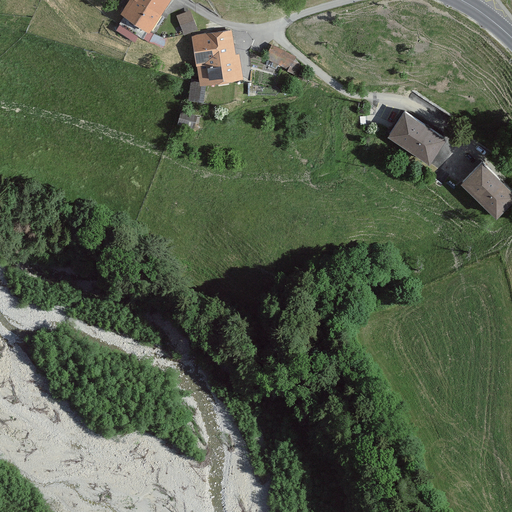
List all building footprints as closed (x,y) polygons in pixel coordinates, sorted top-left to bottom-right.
[(173,6),(166,0),(127,0),(118,10),(145,35),(173,6)] [(192,11),(177,16),(184,37),(199,32),(192,11)] [(237,29),(195,38),(205,85),(247,76),(237,29)] [(296,75),(304,61),(273,43),(265,57),(296,75)] [(190,103),(199,104),(201,82),(192,81),(190,103)] [(452,139),(405,110),(389,136),(435,165),(452,139)] [(511,200),(511,186),(485,162),(463,184),(497,216),(511,200)]
